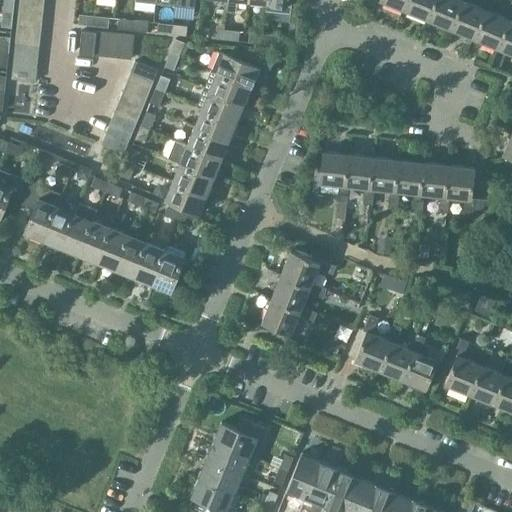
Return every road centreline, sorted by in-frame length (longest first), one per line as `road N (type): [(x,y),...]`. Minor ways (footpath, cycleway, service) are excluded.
road 1 (residential): [(511,482),(197,354)]
road 2 (residential): [(253,215),(368,260),(474,286)]
road 3 (residential): [(197,354),(0,276)]
road 4 (residential): [(253,215),(329,30)]
road 5 (residential): [(443,130),(447,80),(329,30)]
road 6 (residential): [(130,511),(197,354)]
road 7 (residential): [(197,354),(253,215)]
